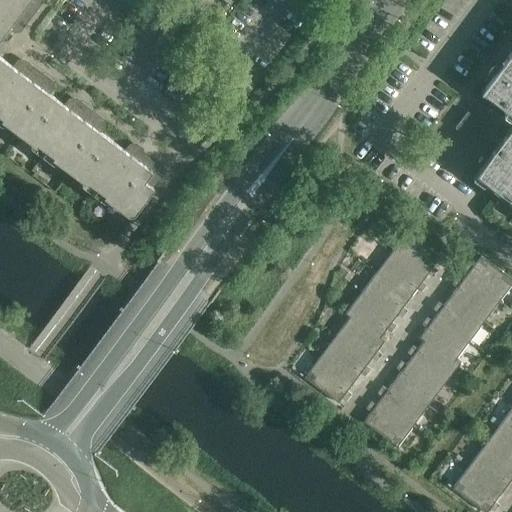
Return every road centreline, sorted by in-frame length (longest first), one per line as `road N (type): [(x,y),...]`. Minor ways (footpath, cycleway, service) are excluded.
road 1 (tertiary): [(70,455),(256,202),(276,157)]
road 2 (tertiary): [(276,157),(236,193),(48,437)]
road 3 (residential): [(480,236),(465,201),(381,139),(486,0)]
road 4 (residential): [(286,4),(183,140),(119,91)]
road 5 (residential): [(353,408),(480,236)]
road 6 (tertiary): [(393,5),(276,157)]
road 7 (residential): [(119,91),(57,50),(96,0)]
